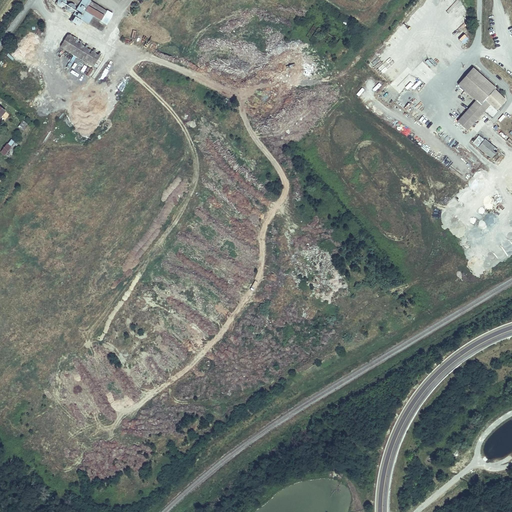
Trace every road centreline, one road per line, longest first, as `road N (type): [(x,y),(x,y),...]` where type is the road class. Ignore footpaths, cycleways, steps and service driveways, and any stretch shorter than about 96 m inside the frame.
road 1 (unknown): [(511,280),(373,361),(204,477)]
road 2 (motorway): [(511,330),(469,350),(423,391),(390,453),(382,511)]
